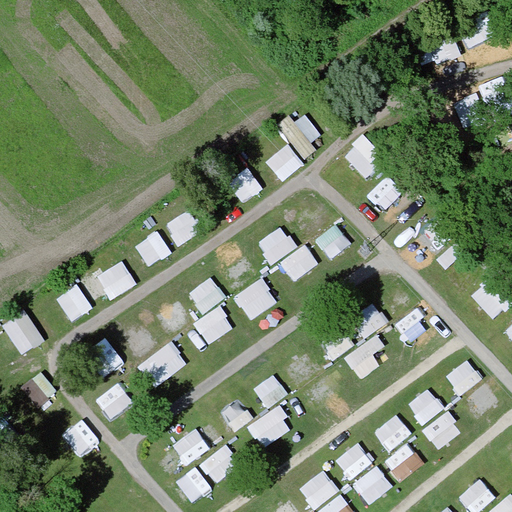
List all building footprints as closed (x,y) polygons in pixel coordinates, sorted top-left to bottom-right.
[(289,121),(304,155),(329,144),(314,110),(289,121)] [(270,159),(288,178),(309,160),(292,140),(270,159)] [(172,221),(183,240),(204,229),(193,209),(172,221)] [(284,222),(262,242),(279,262),(301,241),(284,222)] [(321,234),(332,254),(352,244),(341,224),(321,234)] [(154,262),(176,248),(163,227),(140,241),(154,262)] [(296,277),(321,259),(308,241),(283,259),(296,277)] [(130,258),(102,269),(112,295),(140,283),(130,258)] [(239,294),(256,317),(282,297),(265,274),(239,294)] [(511,294),(494,275),(475,291),(497,316),(511,302),(511,294)] [(75,317),(97,304),(83,280),(61,293),(75,317)] [(210,340),(238,326),(227,303),(198,317),(210,340)] [(413,344),(437,327),(420,303),(396,319),(413,344)] [(7,322),(26,351),(50,336),(31,307),(7,322)] [(511,323),(500,333),(511,347),(511,323)] [(379,333),(350,353),(365,374),(394,354),(379,333)] [(159,384),(192,360),(175,338),(143,362),(159,384)] [(473,355),(447,374),(449,377),(461,394),(487,375),(473,355)] [(281,371),(259,383),(271,404),(293,392),(281,371)] [(105,398),(117,413),(135,398),(122,383),(105,398)] [(436,384),(411,396),(424,421),(448,408),(436,384)] [(257,424),(274,445),(294,430),(278,408),(257,424)] [(454,408),(427,425),(442,447),(468,429),(454,408)] [(394,448),(417,429),(401,410),(378,429),(394,448)] [(201,424),(176,441),(189,461),(214,444),(201,424)] [(406,478),(429,459),(412,439),(390,458),(406,478)] [(220,481),(243,462),(228,443),(204,461),(220,481)] [(382,462),(358,481),(375,502),(399,484),(382,462)] [(181,479),(199,501),(219,485),(201,463),(181,479)] [(329,467),(304,485),(320,507),(345,488),(329,467)] [(484,475),(463,493),(481,511),(501,493),(484,475)] [(494,511),(511,511),(511,492),(492,509),(494,511)] [(355,511),(350,494),(325,502),(328,511),(355,511)] [(461,511),(448,499),(434,511),(461,511)]
